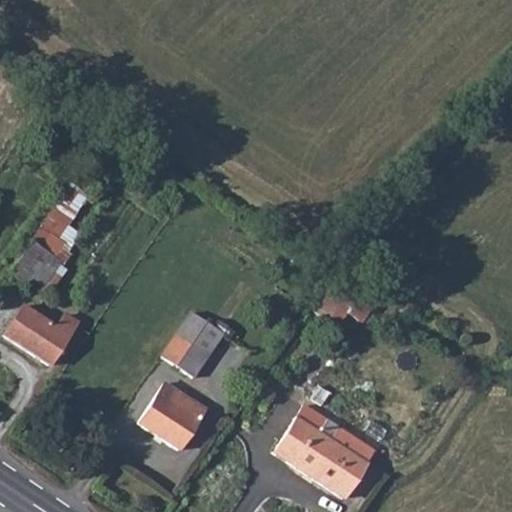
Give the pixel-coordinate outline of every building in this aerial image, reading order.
[(46,254),(59,263),(78,235),(48,214),(29,242),(46,254)] [(8,272),(25,284),(30,277),(46,254),(29,242),(8,272)] [(59,263),(46,254),(30,277),(47,289),(57,276),(62,267),(58,264),(59,263)] [(59,277),(57,276),(47,289),(50,292),(59,277)] [(374,300),(338,278),(313,313),(327,323),(338,308),(345,313),(360,323),(374,300)] [(54,328),(20,306),(1,336),(48,366),(75,323),(63,315),(54,328)] [(338,308),(327,323),(333,329),(345,313),(338,308)] [(192,378),(221,334),(190,313),(161,358),(192,378)] [(179,394),(163,384),(137,424),(177,450),(198,419),(173,403),(179,394)] [(173,403),(198,419),(203,410),(179,394),(173,403)] [(325,420),(303,405),(272,453),(342,499),(373,451),(337,428),(328,441),(317,433),(325,420)] [(317,433),(328,441),(337,428),(325,420),(317,433)]
